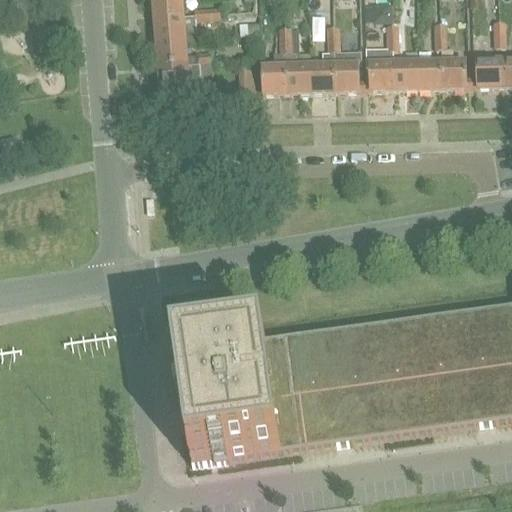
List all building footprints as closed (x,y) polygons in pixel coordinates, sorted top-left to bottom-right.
[(181,0),(153,0),(155,23),(184,21),(181,0)] [(375,10),(365,10),(366,29),(393,28),(392,9),(375,10)] [(221,13),(208,14),(209,26),(221,25),(221,13)] [(184,21),(155,23),(157,48),(186,46),(198,45),(196,27),(209,26),(208,14),(195,15),(195,21),(184,21)] [(435,43),(447,42),(447,29),(435,29),(435,43)] [(493,29),(494,41),(506,41),(506,29),(493,29)] [(387,31),(387,44),(399,44),(399,31),(387,31)] [(328,41),(328,46),(340,46),(340,34),(328,34),(328,41)] [(292,35),(280,35),(280,48),(292,47),(292,35)] [(506,41),(494,41),(494,54),(506,53),(506,41)] [(442,67),(443,96),(466,95),(469,95),(469,94),(467,94),(467,85),(468,85),(468,84),(467,85),(466,67),(454,67),(453,55),(447,55),(447,42),(435,43),(435,56),(442,56),(442,67)] [(399,44),(387,44),(387,57),(399,57),(399,44)] [(187,70),(186,46),(157,48),(159,72),(187,70)] [(340,58),(340,46),(328,46),(328,59),(335,59),(340,59),(340,58)] [(287,72),(288,100),(312,99),(311,71),(296,72),(295,60),(292,60),(292,47),(280,48),(280,60),(287,60),(287,72)] [(371,98),(395,97),(394,69),(383,69),(383,54),(366,54),(366,73),(370,73),(370,87),(369,87),(369,88),(370,88),(370,97),(369,97),(369,98),(371,98)] [(198,58),(199,69),(212,69),(211,57),(198,58)] [(335,59),(336,71),(337,99),(359,98),(362,98),(362,97),(360,98),(360,88),(361,88),(360,88),(359,71),(362,71),(362,57),(361,57),(340,58),(340,59),(335,59)] [(311,71),(312,99),(337,99),(336,71),(335,59),(328,59),(323,59),(323,71),(311,71)] [(274,60),(274,72),(262,73),(263,101),(288,100),(287,72),(287,60),(280,60),(274,60)] [(511,64),(499,65),(500,94),(511,93),(511,64)] [(478,94),(500,94),(499,65),(477,66),(477,68),(477,84),(476,84),(476,85),(477,85),(477,94),(476,94),(476,95),(478,95),(478,94)] [(418,68),(420,96),(443,96),(442,67),(418,68)] [(395,97),(420,96),(418,68),(394,69),(395,97)] [(159,72),(160,85),(161,96),(173,95),(174,104),(190,103),(188,81),(213,79),(212,69),(199,69),(187,70),(159,72)] [(511,313),(177,361),(193,472),(511,427),(511,313)]
